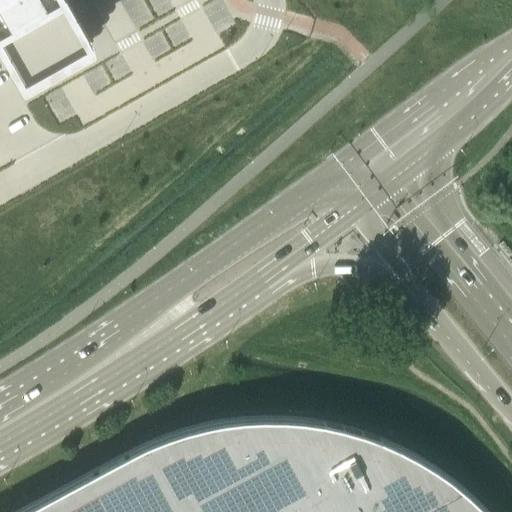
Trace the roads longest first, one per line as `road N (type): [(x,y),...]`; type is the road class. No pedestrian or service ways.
road 1 (primary): [(0,432),(177,321),(339,197)]
road 2 (unclassified): [(268,0),(264,29),(247,52),(0,190)]
road 3 (motorway): [(339,197),(511,409)]
road 4 (motorway): [(511,335),(379,169)]
road 5 (primary): [(379,169),(511,62)]
